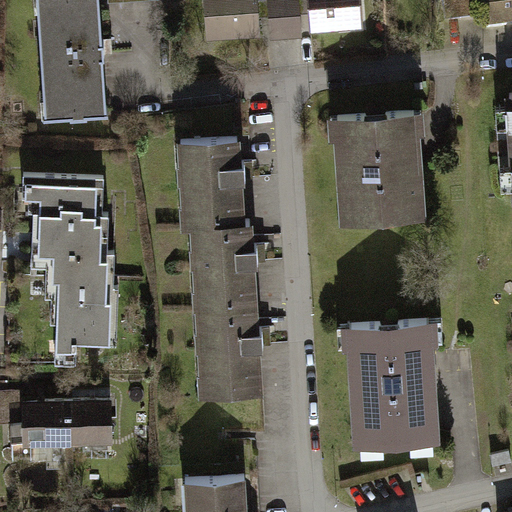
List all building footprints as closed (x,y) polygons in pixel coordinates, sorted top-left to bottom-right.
[(113,0),(46,0),(50,114),(117,112),(113,0)] [(268,0),(214,0),(216,41),(271,39),(268,0)] [(310,36),(309,0),(274,0),(275,37),(310,36)] [(369,0),(314,0),(316,34),(371,32),(369,0)] [(481,0),(445,0),(450,27),(485,21),(481,0)] [(511,0),(495,0),(500,25),(511,23),(511,0)] [(432,108),(342,116),(352,228),(442,220),(432,108)] [(188,230),(201,229),(209,399),(286,395),(279,222),(263,222),(259,134),(184,138),(188,230)] [(111,174),(28,175),(29,218),(50,217),(51,254),(63,254),(63,281),(71,281),(72,355),(93,354),(93,344),(126,344),(125,257),(112,257),(111,214),(111,174)] [(446,316),(356,324),(367,446),(457,438),(446,316)] [(123,396),(77,398),(79,441),(125,439),(123,396)] [(77,398),(28,401),(30,444),(79,441),(77,398)] [(263,511),(259,473),(197,479),(200,511),(263,511)]
